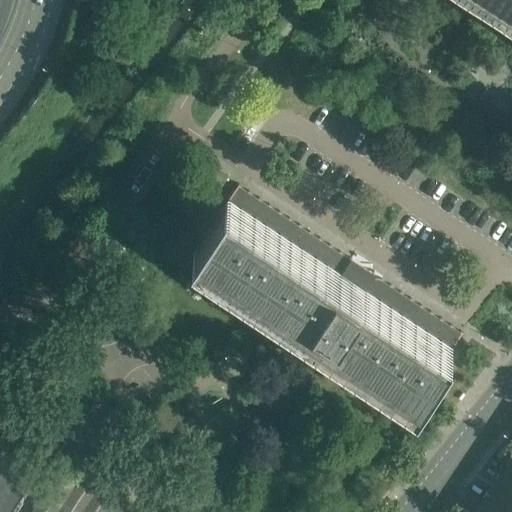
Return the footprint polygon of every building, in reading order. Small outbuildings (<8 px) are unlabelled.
[(238,211),(250,191),(239,184),(226,203),(238,211)] [(248,217),(260,198),(250,191),(238,211),(248,217)] [(258,224),(270,204),(260,198),(248,217),(258,224)] [(385,308),(374,301),(362,293),(371,280),(372,279),(372,278),(369,277),(369,276),(352,274),(352,273),(345,269),(339,278),(328,270),(318,264),(308,257),(298,250),(288,244),(278,237),(268,230),(258,224),(248,217),(238,211),(226,203),(193,252),(206,260),(208,257),(246,283),(244,286),(267,301),(269,298),(282,307),(280,309),(292,317),(294,314),(307,323),(305,326),(331,343),(333,340),(346,349),(344,352),(367,367),(369,364),(407,389),(405,392),(418,400),(450,351),(438,343),(428,336),(417,329),(406,322),(396,315),(385,308)] [(268,230),(280,211),(270,204),(258,224),(268,230)] [(278,237),(290,218),(280,211),(268,230),(278,237)] [(288,244),(300,224),(290,218),(278,237),(288,244)] [(298,250),(310,231),(300,224),(288,244),(298,250)] [(308,257),(320,238),(310,231),(298,250),(308,257)] [(318,264),(330,244),(320,238),(308,257),(318,264)] [(328,270),(340,251),(330,244),(318,264),(328,270)] [(345,269),(352,258),(340,251),(328,270),(339,278),(345,269)] [(374,301),(387,282),(381,278),(379,277),(378,277),(376,277),(375,277),(374,277),(373,278),(372,278),(372,279),(371,280),(362,293),(374,301)] [(385,308),(398,289),(387,282),(374,301),(385,308)] [(396,315),(408,296),(398,289),(385,308),(396,315)] [(406,322),(419,303),(408,296),(396,315),(406,322)] [(417,329),(430,310),(419,303),(406,322),(417,329)] [(428,336),(440,317),(430,310),(417,329),(428,336)] [(438,343),(451,324),(440,317),(428,336),(438,343)] [(450,351),(463,332),(451,324),(438,343),(450,351)] [(3,511),(34,467),(34,466),(0,443),(0,511),(3,511)] [(125,511),(59,468),(30,511),(125,511)]
